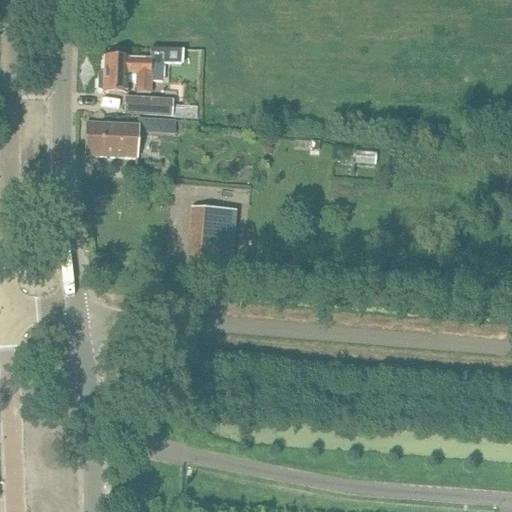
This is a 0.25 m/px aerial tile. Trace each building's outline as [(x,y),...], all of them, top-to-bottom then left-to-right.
[(150,60),(124,59),(104,59),(103,94),(123,95),(124,77),(135,78),(134,95),(148,95),(149,80),(163,80),(163,54),(150,55),(150,60)] [(139,116),(172,117),(172,102),(125,99),(124,115),(139,116)] [(172,117),(139,116),(138,135),(173,137),(173,142),(186,142),(187,122),(171,121),(172,117)] [(137,127),(106,126),(86,125),(84,158),(104,159),(135,161),(137,127)] [(229,281),(231,261),(235,212),(192,209),(187,277),(229,281)] [(161,390),(160,406),(187,408),(188,392),(161,390)]
